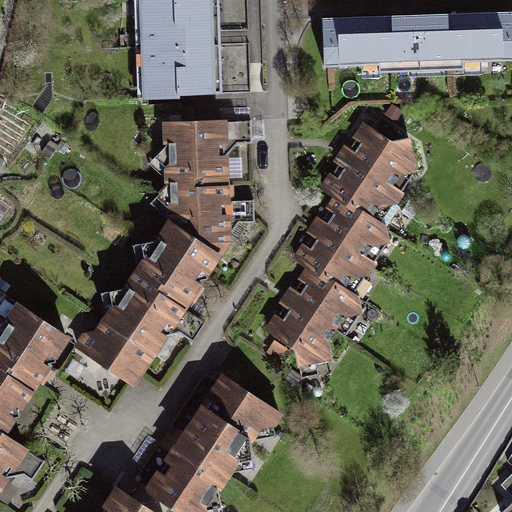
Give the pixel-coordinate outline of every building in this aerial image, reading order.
[(213,0),(134,0),(136,91),(215,90),(213,0)] [(511,14),(321,20),(322,66),(511,60),(511,14)] [(90,353),(133,386),(148,363),(184,308),(229,239),(228,211),(224,121),(173,121),(173,145),(152,163),(174,177),(152,204),(174,227),(165,240),(136,245),(141,275),(130,292),(105,297),(110,323),(90,353)] [(284,313),(268,336),(316,369),(361,303),(347,294),(388,234),(373,224),(416,162),(367,130),(352,152),(338,173),(324,193),(340,205),(327,224),(310,249),(301,262),(313,271),(301,289),(284,313)] [(0,495),(27,456),(0,437),(0,433),(38,378),(65,339),(20,308),(8,326),(0,327),(0,495)] [(180,447),(149,492),(178,511),(220,511),(224,511),(222,490),(237,468),(255,466),(252,446),(276,412),(227,379),(214,397),(180,447)] [(510,496),(492,511),(511,511),(511,472),(499,484),(510,496)] [(146,511),(120,494),(107,511),(146,511)]
